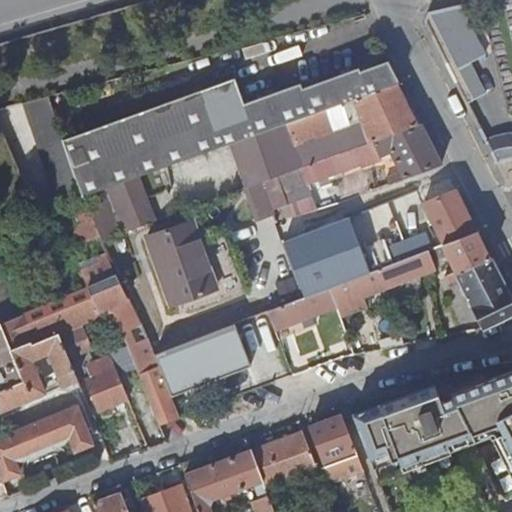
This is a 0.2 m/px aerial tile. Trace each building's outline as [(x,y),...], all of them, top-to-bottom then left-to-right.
[(450,9),(455,30),(480,24),(475,3),(450,9)] [(421,16),(431,35),(455,30),(450,9),(421,16)] [(438,48),(448,68),(460,61),(450,42),(438,48)] [(64,142),(84,199),(85,200),(234,145),(288,126),(344,106),(356,101),(397,86),(401,85),(390,63),(362,74),(361,70),(304,90),(302,85),(245,105),(236,80),(64,142)] [(356,101),(373,144),(417,127),(397,86),(356,101)] [(54,97),(2,103),(6,136),(58,130),(54,97)] [(288,126),(295,147),(352,126),(344,106),(288,126)] [(268,183),(278,213),(281,221),(297,215),(288,194),(309,186),(361,167),(362,169),(382,161),(381,158),(391,154),(402,177),(399,179),(398,176),(387,180),(389,186),(442,166),(422,125),(417,127),(373,144),(304,169),(268,183)] [(234,145),(250,190),(255,188),(268,183),(304,169),(295,147),(288,126),(234,145)] [(487,143),(498,165),(506,163),(511,163),(511,136),(508,137),(504,137),(500,138),(487,143)] [(255,188),(266,218),(278,213),(268,183),(255,188)] [(288,194),(297,215),(317,207),(315,203),(309,186),(288,194)] [(425,204),(445,245),(477,233),(456,192),(425,204)] [(315,203),(317,207),(332,202),(330,197),(315,203)] [(69,204),(75,218),(80,229),(96,223),(85,200),(84,199),(69,204)] [(332,202),(317,207),(318,210),(318,211),(333,206),(332,202)] [(317,207),(297,215),(297,217),(318,210),(317,207)] [(71,221),(83,248),(103,239),(96,223),(80,229),(75,218),(71,221)] [(151,238),(175,306),(219,291),(195,222),(151,238)] [(393,260),(441,242),(435,226),(387,244),(393,260)] [(443,246),(457,273),(447,277),(451,286),(461,282),(485,330),(511,316),(511,302),(477,233),(445,245),(443,246)] [(105,244),(121,278),(125,286),(144,278),(125,237),(105,244)] [(301,276),(309,298),(394,265),(385,244),(301,276)] [(309,298),(269,313),(277,332),(436,270),(429,252),(394,265),(309,298)] [(121,278),(26,315),(38,344),(60,335),(103,317),(100,311),(105,310),(108,317),(114,314),(126,337),(131,350),(168,444),(188,436),(181,418),(173,397),(157,356),(151,341),(125,286),(121,278)] [(0,327),(23,383),(0,392),(0,415),(47,396),(41,381),(33,363),(51,356),(58,373),(65,388),(79,383),(60,335),(38,344),(26,315),(0,325),(0,327)] [(157,356),(173,397),(253,368),(237,326),(157,356)] [(0,392),(23,383),(0,327),(0,392)] [(86,379),(99,412),(131,400),(117,367),(86,379)] [(41,381),(47,396),(65,388),(58,373),(55,375),(59,385),(49,389),(45,379),(41,381)] [(511,373),(480,385),(511,456),(511,373)] [(354,417),(372,463),(390,456),(393,464),(400,461),(404,473),(456,454),(455,449),(453,444),(464,440),(456,423),(465,420),(475,441),(490,436),(495,444),(497,443),(504,446),(507,451),(500,454),(511,478),(511,456),(480,385),(453,396),(454,399),(443,404),(436,386),(354,417)] [(0,439),(0,472),(4,481),(20,474),(14,461),(34,453),(35,456),(52,449),(51,446),(70,438),(76,452),(93,445),(77,408),(7,437),(0,439)] [(311,429),(332,481),(365,469),(344,417),(311,429)] [(456,423),(464,440),(453,444),(455,449),(475,441),(465,420),(456,423)] [(252,451),(266,488),(319,468),(304,432),(252,451)] [(495,444),(500,454),(507,451),(504,446),(497,443),(495,444)] [(186,475),(199,511),(212,511),(211,508),(214,502),(255,486),(260,500),(252,504),(255,511),(274,511),(266,488),(252,451),(186,475)] [(372,463),(375,471),(393,464),(390,456),(372,463)] [(143,501),(146,511),(193,511),(184,485),(143,501)] [(94,504),(97,511),(130,511),(123,493),(94,504)]
